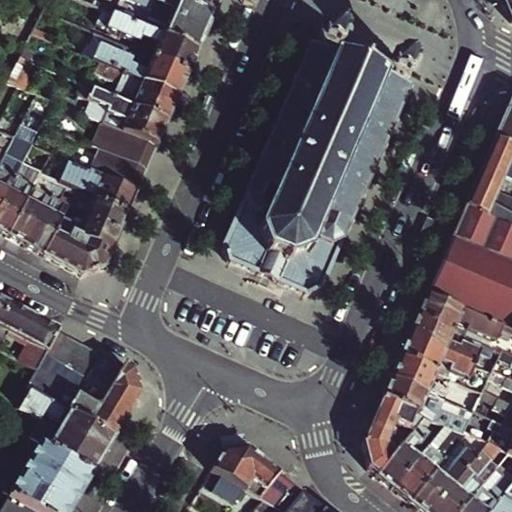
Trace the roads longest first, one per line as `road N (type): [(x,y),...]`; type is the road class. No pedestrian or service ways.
road 1 (tertiary): [(304,402),(336,375),(472,46)]
road 2 (tertiary): [(275,0),(145,295),(150,340)]
road 3 (residential): [(0,270),(150,340)]
road 4 (tertiary): [(211,372),(127,511)]
road 5 (residential): [(361,511),(325,476),(304,402)]
